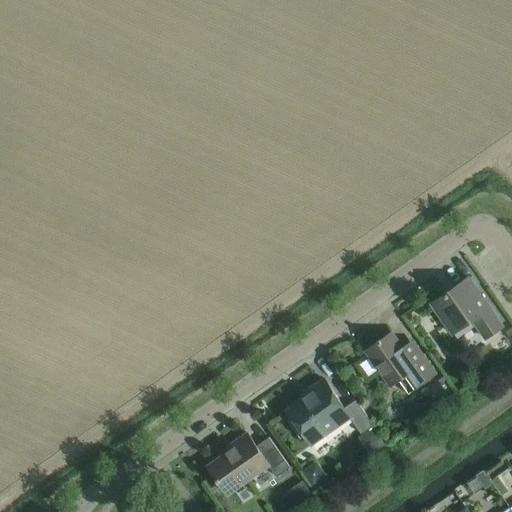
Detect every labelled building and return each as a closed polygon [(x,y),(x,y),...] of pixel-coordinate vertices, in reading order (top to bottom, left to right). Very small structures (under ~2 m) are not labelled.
[(503,325),(495,314),(468,277),(431,303),(452,333),(472,319),(477,326),(485,338),(503,325)] [(406,324),(396,333),(408,347),(418,338),(406,324)] [(412,361),(392,332),(381,339),(380,339),(365,350),(370,357),(360,364),(368,375),(377,368),(390,386),(399,380),(408,393),(436,373),(422,354),(412,361)] [(344,407),(324,378),(307,390),(310,393),(287,409),(298,426),(311,444),(349,417),(361,433),(373,424),(356,399),(344,407)] [(256,445),(247,432),(234,442),(236,445),(207,465),(227,493),(268,465),(276,476),(290,466),(280,453),(269,436),(256,445)]
